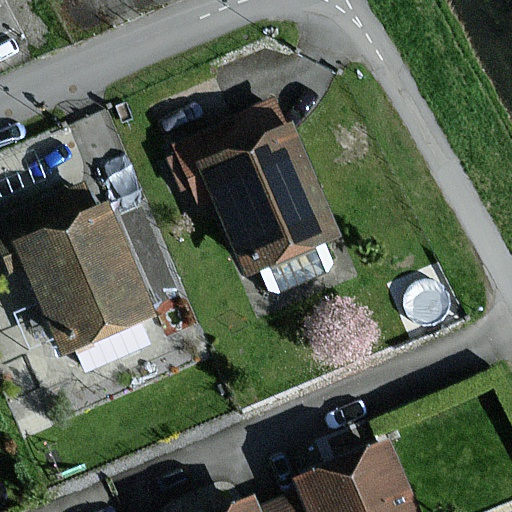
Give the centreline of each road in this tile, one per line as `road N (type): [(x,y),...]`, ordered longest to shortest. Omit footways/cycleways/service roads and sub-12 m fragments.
road 1 (residential): [(348,0),(511,286)]
road 2 (residential): [(0,106),(247,0)]
